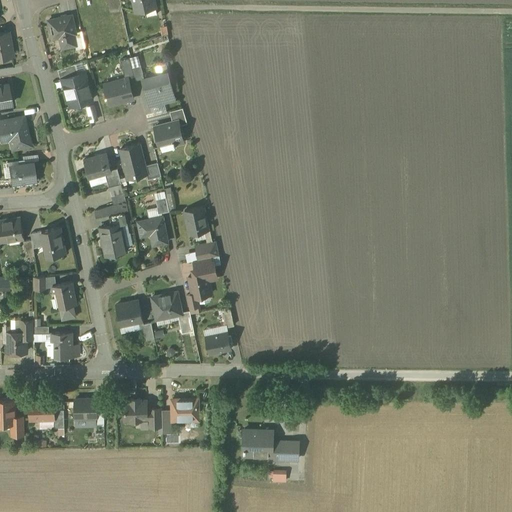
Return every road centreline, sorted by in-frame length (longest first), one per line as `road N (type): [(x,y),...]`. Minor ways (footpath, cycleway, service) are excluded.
road 1 (residential): [(511,377),(115,377)]
road 2 (unclassified): [(511,12),(171,8)]
